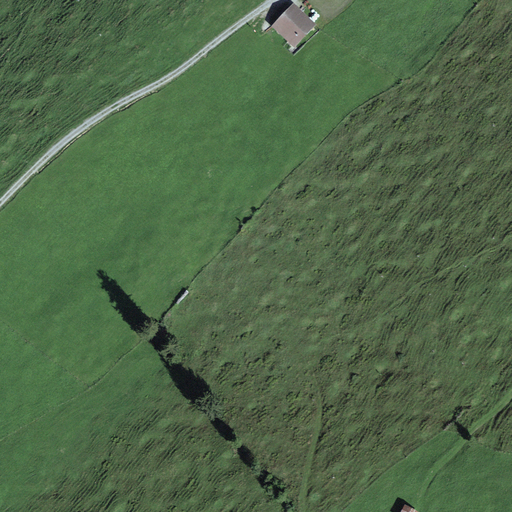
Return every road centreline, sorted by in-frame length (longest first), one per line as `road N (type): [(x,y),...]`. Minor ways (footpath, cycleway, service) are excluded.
road 1 (track): [(271,0),(78,128),(0,200)]
road 2 (track): [(418,496),(511,388)]
